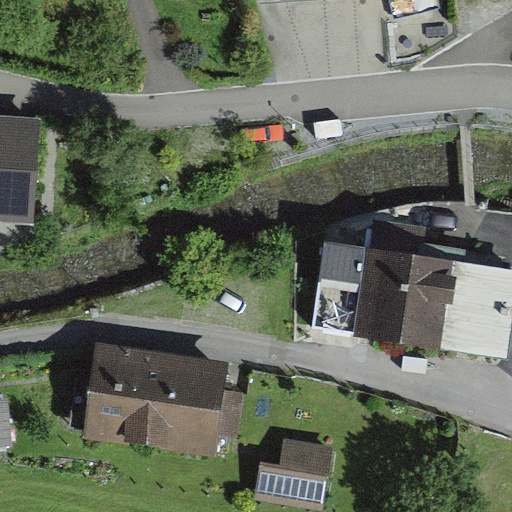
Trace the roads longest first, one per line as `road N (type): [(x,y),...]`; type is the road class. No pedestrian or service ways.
road 1 (residential): [(511,413),(328,351),(198,330),(81,326),(0,339)]
road 2 (residential): [(511,97),(389,93),(178,113),(89,108),(0,87)]
